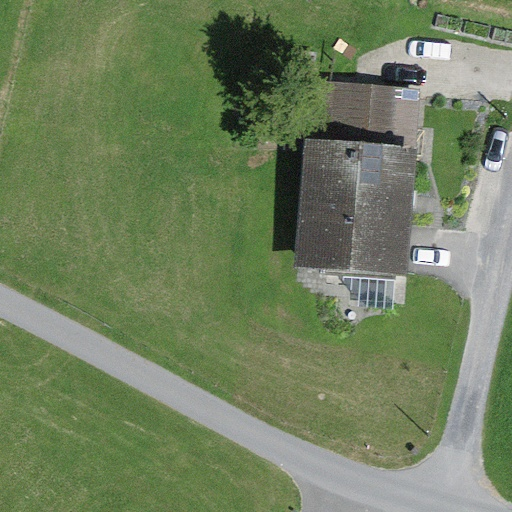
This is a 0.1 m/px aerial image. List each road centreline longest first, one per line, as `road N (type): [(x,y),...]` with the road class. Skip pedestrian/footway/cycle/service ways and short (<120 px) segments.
road 1 (unclassified): [(438,511),(347,484),(0,301)]
road 2 (track): [(511,239),(444,511)]
